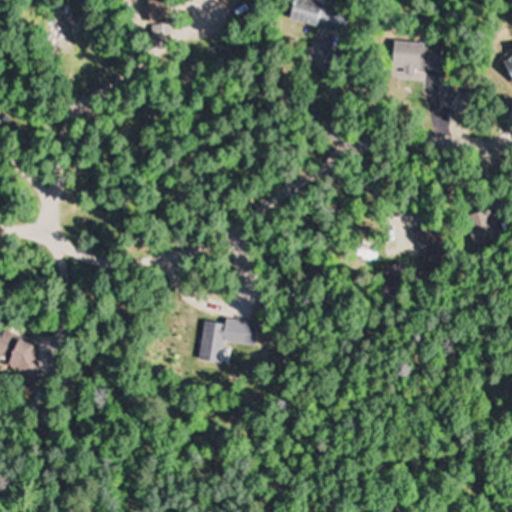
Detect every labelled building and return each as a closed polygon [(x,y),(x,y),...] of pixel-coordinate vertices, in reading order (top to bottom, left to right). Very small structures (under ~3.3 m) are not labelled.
[(219,0),(231,8),(236,0),(219,0)] [(291,0),(287,18),(332,30),(337,10),(321,5),(322,0),(291,0)] [(390,67),(439,72),(443,44),(393,39),(390,67)] [(511,52),(501,57),(511,84),(511,52)] [(404,267),(387,264),(381,292),(398,295),(404,267)] [(43,350),(2,331),(0,335),(0,363),(31,377),(43,350)]
